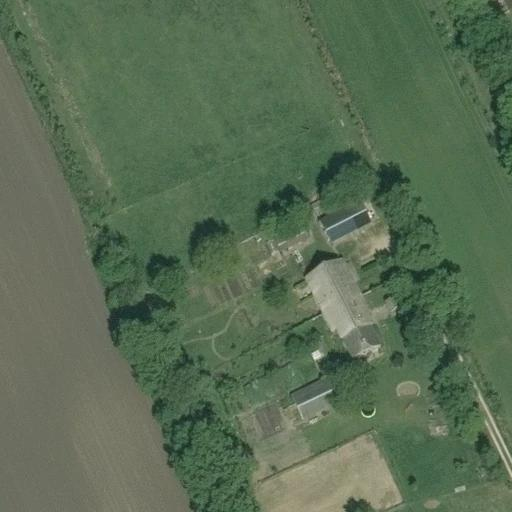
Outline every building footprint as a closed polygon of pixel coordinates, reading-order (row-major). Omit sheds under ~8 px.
[(511,0),(503,0),(510,13),(511,12),(511,0)] [(368,209),(327,224),(332,237),(373,221),(368,209)] [(368,313),(343,263),(306,282),(332,333),(337,331),(353,362),(380,349),(370,328),(373,326),(366,314),(368,313)] [(403,309),(397,298),(385,304),(391,315),(403,309)] [(328,381),(292,398),(302,419),(339,402),(328,381)]
